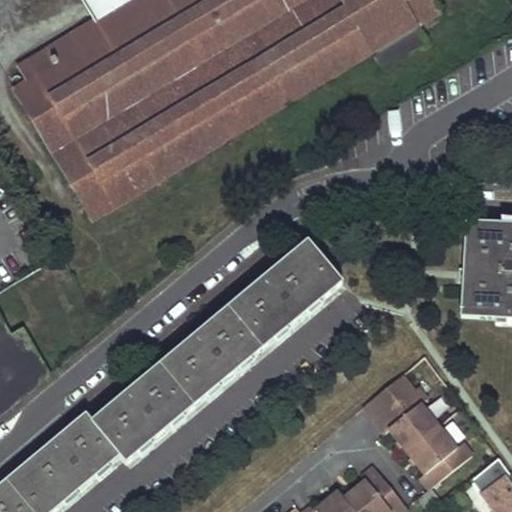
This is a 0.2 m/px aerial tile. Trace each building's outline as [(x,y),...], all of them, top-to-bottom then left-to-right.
[(428,0),(136,0),(21,69),(29,82),(16,90),(94,220),(371,55),(381,72),(427,43),(417,27),(437,14),(428,0)] [(511,228),(466,224),(459,320),(511,322),(511,228)] [(88,415),(0,488),(0,511),(53,511),(120,457),(128,466),(342,284),(308,245),(94,423),(88,415)] [(0,415),(50,375),(24,331),(9,340),(0,323),(0,415)] [(439,372),(422,379),(431,400),(448,392),(439,372)] [(400,377),(362,408),(385,435),(390,431),(425,476),(420,481),(430,492),(472,459),(462,447),(455,452),(418,406),(425,400),(416,388),(412,391),(400,377)] [(471,481),(493,511),(511,511),(511,486),(508,481),(511,478),(497,460),(471,481)] [(405,511),(407,511),(371,468),(361,477),(366,482),(343,500),(337,493),(315,511),(311,507),(304,511),(297,511),(296,510),(293,511),(405,511)]
